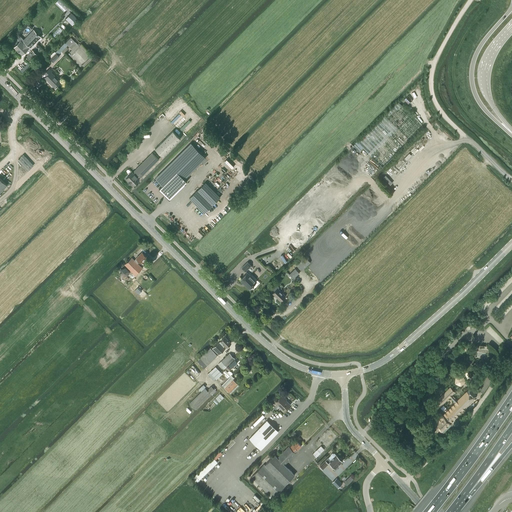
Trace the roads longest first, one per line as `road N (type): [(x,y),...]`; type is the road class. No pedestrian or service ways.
road 1 (tertiary): [(343,374),(303,368),(255,335),(0,78)]
road 2 (track): [(511,179),(444,116),(432,93),(431,69),(470,0)]
road 3 (tertiary): [(511,8),(482,43),(471,74),(479,102),(511,134)]
road 4 (tertiary): [(403,345),(511,243)]
road 5 (motorway): [(511,404),(431,511)]
